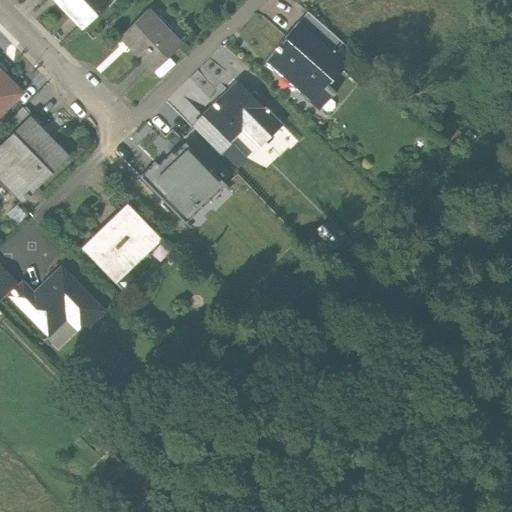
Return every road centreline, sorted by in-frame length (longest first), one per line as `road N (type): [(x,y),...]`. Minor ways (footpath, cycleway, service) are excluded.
road 1 (residential): [(262,0),(125,129)]
road 2 (residential): [(0,0),(125,129)]
